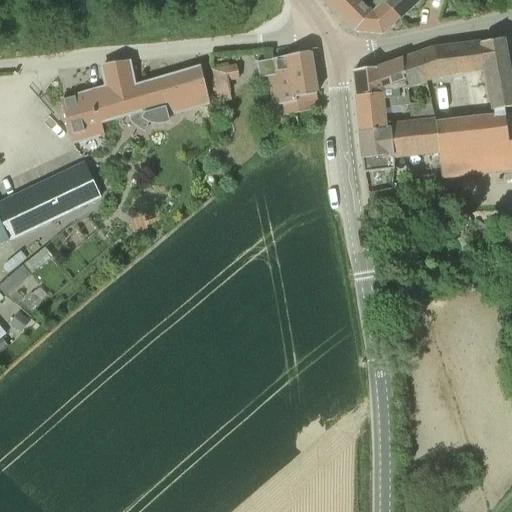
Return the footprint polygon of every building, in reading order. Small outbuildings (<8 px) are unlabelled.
[(324,0),(347,23),(371,0),(324,0)] [(382,34),(398,20),(379,0),(371,0),(347,23),(355,32),(382,34)] [(379,0),(398,20),(420,0),(379,0)] [(511,107),(511,86),(507,59),(503,39),(480,43),(433,50),(399,61),(405,84),(406,88),(441,78),(457,75),(483,71),(490,110),(511,107)] [(273,60),(257,63),(260,79),(270,77),(276,106),(283,105),(285,115),(304,112),(302,97),(317,94),(317,93),(310,52),(273,59),(273,60)] [(216,61),(216,81),(241,81),(241,61),(216,61)] [(379,68),(353,71),(356,102),(378,100),(379,106),(385,105),(397,105),(397,107),(408,106),(406,88),(405,84),(399,61),(379,68)] [(209,103),(199,68),(132,88),(129,63),(102,67),(105,89),(92,92),(100,122),(143,110),(145,114),(144,118),(151,122),(157,123),(164,123),(171,121),(169,115),(209,103)] [(104,134),(100,122),(92,92),(61,101),(73,143),(104,134)] [(392,135),(395,156),(439,152),(436,120),(386,124),(385,114),(398,113),(397,109),(397,107),(397,105),(385,105),(379,106),(378,100),(356,102),(359,130),(360,140),(392,135)] [(410,104),(411,120),(435,118),(430,102),(410,104)] [(511,114),(436,120),(439,152),(442,179),(493,174),(511,172),(511,114)] [(392,135),(360,140),(364,171),(397,169),(395,156),(392,135)] [(0,244),(8,241),(9,243),(101,199),(84,163),(0,202),(0,244)] [(435,175),(412,179),(415,198),(439,195),(435,175)] [(392,189),(369,194),(372,218),(390,215),(392,189)] [(10,294),(34,271),(24,261),(1,283),(10,294)] [(429,298),(435,296),(450,292),(446,279),(425,285),(429,298)] [(20,303),(25,296),(19,291),(14,298),(20,303)] [(21,313),(12,324),(23,333),(32,322),(21,313)] [(0,336),(0,337),(9,328),(0,318),(0,336)]
